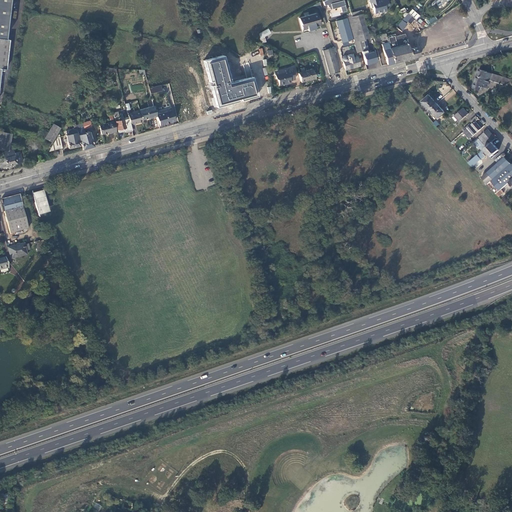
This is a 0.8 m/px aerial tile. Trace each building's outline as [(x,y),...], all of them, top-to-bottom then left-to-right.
[(0,0),(0,72),(0,69),(6,69),(9,39),(4,39),(8,0),(0,0)] [(344,0),(322,0),(324,6),(328,5),(331,18),(341,15),(340,13),(347,11),(344,0)] [(381,0),(379,1),(378,0),(368,0),(371,8),(372,7),(374,13),(380,12),(380,13),(386,12),(385,6),(388,6),(386,0),(381,0)] [(419,15),(412,8),(408,12),(412,16),(416,19),(419,15)] [(406,23),(412,16),(408,12),(396,27),(401,31),(407,24),(406,23)] [(316,13),(299,18),(302,29),(319,25),(316,13)] [(352,16),(347,17),(354,42),(359,41),(365,39),(369,37),(362,13),(352,16)] [(426,21),(428,25),(437,20),(435,16),(426,21)] [(417,21),(424,27),(426,24),(420,18),(417,21)] [(348,22),(337,25),(342,42),(353,39),(348,22)] [(264,36),(271,33),(268,29),(259,33),(262,43),(266,42),(264,36)] [(387,39),(386,36),(386,33),(373,36),(373,37),(375,42),(387,39)] [(394,63),(419,56),(416,48),(408,49),(408,47),(409,46),(407,39),(406,39),(404,34),(395,36),(394,34),(386,36),(387,39),(388,42),(394,63)] [(365,64),(376,61),(373,52),(367,53),(366,49),(368,49),(365,39),(359,41),(362,51),(365,64)] [(359,41),(354,42),(353,42),(356,52),(362,51),(359,41)] [(387,64),(394,63),(388,42),(381,44),(387,64)] [(332,47),(322,50),(325,60),(335,57),(334,53),(336,52),(335,50),(333,50),(332,47)] [(342,61),(345,68),(349,67),(350,68),(360,66),(357,56),(352,57),(351,54),(347,55),(346,55),(345,55),(344,55),(343,56),(343,57),(344,60),(342,61)] [(252,76),(231,82),(224,55),(203,60),(209,82),(212,81),(213,85),(210,85),(216,106),(218,105),(257,95),(252,76)] [(329,74),(339,72),(335,57),(325,60),(329,74)] [(291,67),(286,68),(287,71),(275,74),(276,79),(278,79),(279,85),(285,83),(286,84),(291,83),(290,80),(295,79),(291,67)] [(298,73),(301,82),(315,78),(312,69),(298,73)] [(505,85),(511,81),(511,80),(481,70),(475,88),(482,90),(483,86),(488,88),(491,81),(505,85)] [(161,85),(149,89),(150,94),(162,91),(161,85)] [(124,95),(126,102),(132,101),(130,93),(124,95)] [(422,101),(430,110),(431,109),(437,103),(430,95),(422,101)] [(445,112),(437,103),(431,109),(439,117),(445,112)] [(151,117),(156,115),(153,105),(139,109),(142,119),(150,116),(151,117)] [(469,113),(464,108),(455,116),(460,121),(469,113)] [(135,122),(142,120),(142,119),(139,109),(127,113),(128,117),(128,119),(130,126),(135,125),(135,122)] [(130,127),(130,126),(128,119),(123,121),(123,119),(121,115),(118,116),(117,114),(117,111),(112,113),(113,117),(114,117),(117,129),(121,128),(121,129),(123,129),(124,128),(124,129),(130,127)] [(171,111),(156,115),(157,120),(158,119),(160,125),(174,120),(173,116),(171,111)] [(108,134),(116,132),(113,121),(99,125),(101,135),(107,133),(108,134)] [(473,124),(464,131),(471,138),(474,136),(482,128),(476,121),(473,124)] [(46,130),(42,137),(52,142),(60,128),(52,123),(47,132),(46,130)] [(85,132),(84,129),(83,127),(79,128),(78,126),(83,125),(82,123),(76,125),(79,138),(82,149),(93,146),(89,132),(85,132)] [(77,133),(77,132),(76,127),(73,128),(75,133),(66,135),(69,148),(79,146),(77,133)] [(496,138),(488,129),(478,137),(479,138),(477,140),(474,142),(482,151),(492,142),(496,138)] [(10,134),(0,131),(0,149),(6,151),(10,134)] [(59,133),(48,151),(62,148),(59,133)] [(499,149),(492,142),(482,151),(481,151),(483,153),(486,150),(491,156),(499,149)] [(0,166),(0,167),(22,161),(19,151),(14,152),(13,149),(2,152),(0,153),(0,157),(0,158),(0,166)] [(510,182),(511,180),(511,163),(505,156),(507,155),(505,153),(501,155),(503,157),(503,158),(500,160),(498,158),(484,170),(482,169),(478,173),(497,194),(502,189),(510,182)] [(478,154),(469,163),(470,164),(472,166),(481,158),(478,154)] [(35,196),(32,197),(37,213),(47,210),(46,207),(45,207),(44,205),(45,205),(43,198),(42,198),(42,196),(43,196),(42,193),(35,195),(35,196)] [(19,194),(1,199),(10,233),(28,228),(19,194)] [(24,244),(8,248),(11,258),(27,255),(26,250),(29,250),(28,244),(24,244)]
